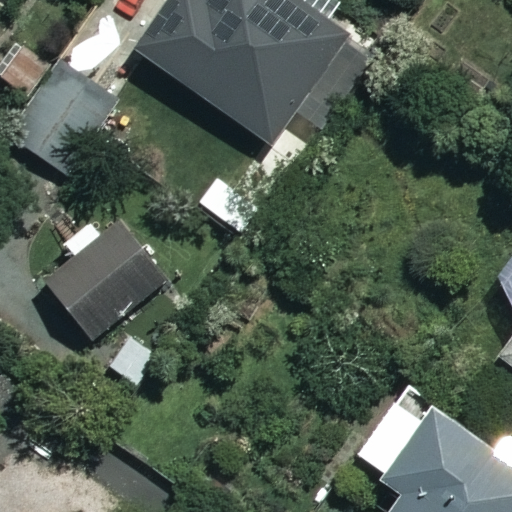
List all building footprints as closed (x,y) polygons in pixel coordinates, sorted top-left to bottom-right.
[(271,145),(284,125),(313,145),(376,55),(331,24),(345,5),(337,0),(173,0),(137,54),(271,145)] [(71,58),(63,69),(18,36),(0,59),(0,79),(35,106),(13,135),(69,177),(127,100),(71,58)] [(65,247),(76,261),(48,284),(95,341),(167,282),(120,225),(105,237),(94,223),(65,247)] [(511,368),(511,276),(500,293),(511,301),(511,350),(504,363),(511,368)] [(434,426),(399,400),(356,460),(404,494),(391,511),(511,511),(511,440),(502,433),(494,445),(445,410),(434,426)]
